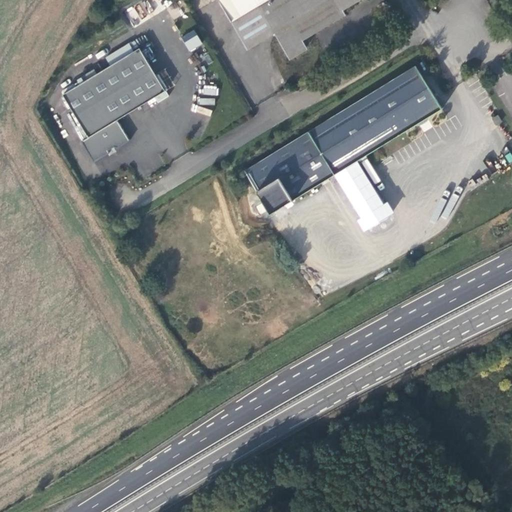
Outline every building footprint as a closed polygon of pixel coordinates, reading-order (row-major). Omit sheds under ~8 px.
[(241,10),(235,0),(222,0),(218,2),(246,49),(278,30),(262,6),(245,16),(241,10)] [(235,0),(241,10),(259,0),(235,0)] [(259,0),(241,10),(245,16),(262,6),(278,30),(295,58),(314,47),(309,38),(351,12),(349,8),(362,0),(259,0)] [(190,52),(202,44),(193,29),(180,37),(190,52)] [(138,51),(61,96),(86,138),(115,121),(162,93),(138,51)] [(418,70),(299,139),(325,182),(444,112),(418,70)] [(86,138),(80,142),(92,162),(104,155),(106,149),(110,146),(116,148),(127,142),(115,121),(86,138)] [(272,213),(325,182),(299,139),(247,170),(272,213)]
